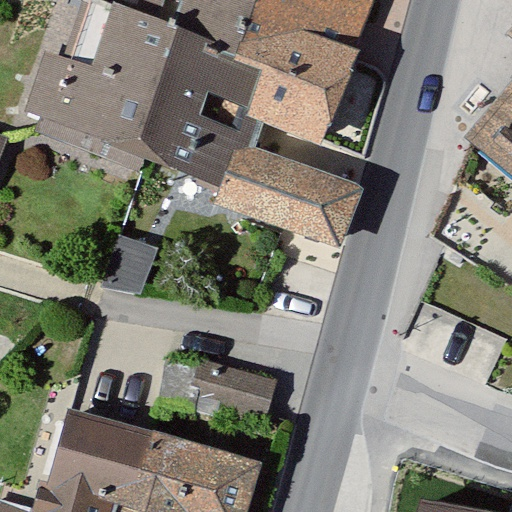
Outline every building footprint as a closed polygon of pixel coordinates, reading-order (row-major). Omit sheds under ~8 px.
[(106,0),(91,43),(53,30),(27,105),(236,179),(251,136),(259,112),(330,136),(377,0),(106,0)] [(511,17),(488,48),(511,67),(511,80),(472,133),(511,170),(511,17)] [(0,155),(9,131),(0,127),(0,155)] [(369,180),(251,136),(236,179),(228,199),(347,242),(369,180)] [(237,511),(254,459),(68,404),(36,511),(119,511),(124,499),(169,511),(237,511)] [(488,511),(422,501),(418,511),(488,511)]
